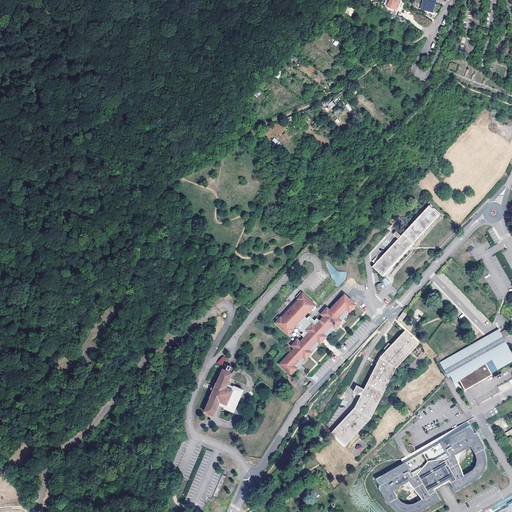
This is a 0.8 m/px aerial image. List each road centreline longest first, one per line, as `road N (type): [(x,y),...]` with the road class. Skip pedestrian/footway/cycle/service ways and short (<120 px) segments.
road 1 (track): [(208,363),(229,319),(223,304),(146,355),(102,414),(52,455),(27,511)]
road 2 (unclassified): [(487,215),(303,401),(254,477)]
road 3 (unclassified): [(254,477),(235,454),(195,437),(190,407),(208,363),(266,298),(304,258),(317,269),(303,286)]
road 4 (track): [(424,35),(332,92),(169,170)]
